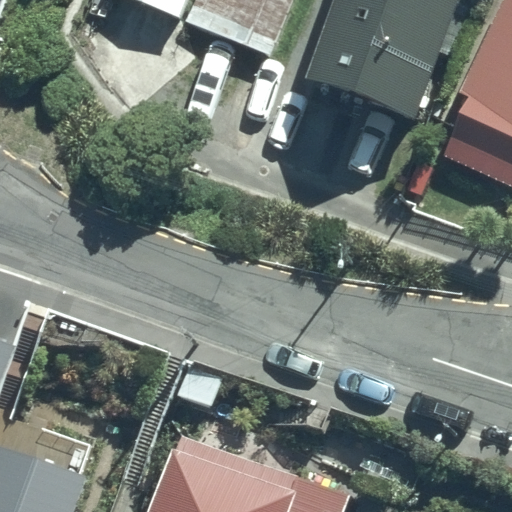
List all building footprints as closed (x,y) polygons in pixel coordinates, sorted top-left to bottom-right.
[(114,0),(186,30),(198,0),(114,0)] [(277,64),(301,0),(203,0),(191,32),(277,64)] [(424,122),(466,0),(340,0),(312,83),(424,122)] [(511,0),(464,92),(471,101),(446,158),(511,186),(511,0)] [(196,364),(184,396),(245,420),(257,388),(196,364)] [(350,511),(355,496),(183,439),(179,451),(173,449),(151,511),(350,511)]
